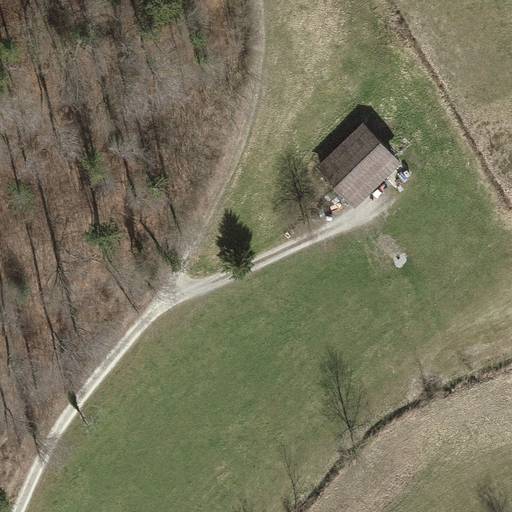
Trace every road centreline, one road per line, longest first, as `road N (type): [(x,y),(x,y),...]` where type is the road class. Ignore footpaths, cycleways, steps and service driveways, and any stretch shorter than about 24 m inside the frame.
road 1 (track): [(19,511),(70,410),(166,296),(351,221),(405,172)]
road 2 (track): [(166,296),(254,97),(263,24),(257,0)]
